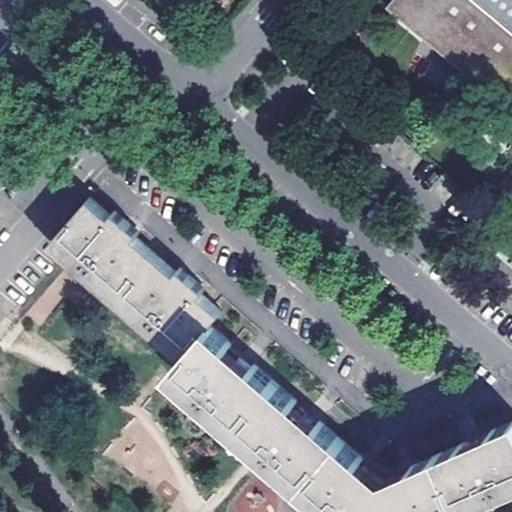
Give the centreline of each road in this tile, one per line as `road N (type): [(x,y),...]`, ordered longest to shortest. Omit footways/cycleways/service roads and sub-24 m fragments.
road 1 (residential): [(470,330),(426,380),(404,383),(120,129)]
road 2 (residential): [(198,101),(470,330)]
road 3 (unknown): [(267,19),(485,209)]
road 4 (residential): [(77,0),(198,101)]
road 5 (residential): [(120,129),(3,25)]
road 6 (residential): [(284,0),(198,101)]
